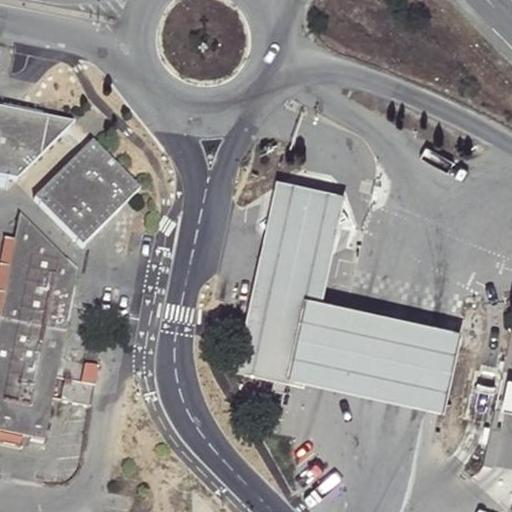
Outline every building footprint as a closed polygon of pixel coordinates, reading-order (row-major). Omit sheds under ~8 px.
[(75,124),(0,109),(0,179),(10,181),(20,183),(76,125),(75,124)] [(94,143),(35,199),(85,249),(143,192),(94,143)] [(261,284),(318,295),(323,296),(344,189),(276,176),(256,283),(261,284)] [(0,179),(0,188),(8,190),(10,181),(0,179)] [(2,320),(0,328),(0,434),(27,440),(46,444),(54,401),(59,379),(79,274),(22,217),(17,241),(2,320)] [(0,269),(0,319),(2,320),(17,241),(6,239),(0,269)] [(318,295),(261,284),(246,365),(293,374),(301,337),(309,338),(318,295)] [(301,337),(293,374),(450,404),(466,323),(323,296),(318,295),(309,338),(301,337)] [(88,367),(84,385),(97,388),(101,370),(88,367)] [(511,378),(509,378),(503,406),(511,408),(511,378)] [(84,385),(59,379),(54,401),(93,409),(97,388),(84,385)] [(495,407),(483,463),(493,466),(502,426),(497,425),(501,408),(498,407),(495,407)] [(0,446),(24,451),(26,446),(27,440),(0,434),(0,446)]
